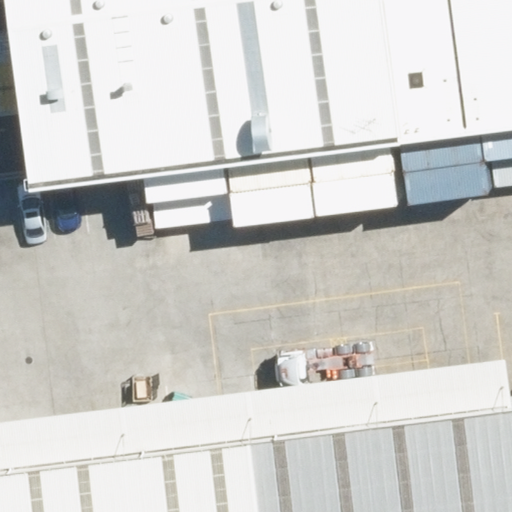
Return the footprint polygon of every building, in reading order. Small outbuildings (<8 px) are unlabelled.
[(511,0),(24,0),(44,165),(511,110),(511,0)] [(25,31),(0,33),(0,167),(37,164),(25,31)] [(511,117),(500,119),(502,160),(511,159),(511,117)] [(498,168),(322,197),(329,239),(505,210),(498,168)] [(511,511),(511,392),(0,465),(0,511),(511,511)]
